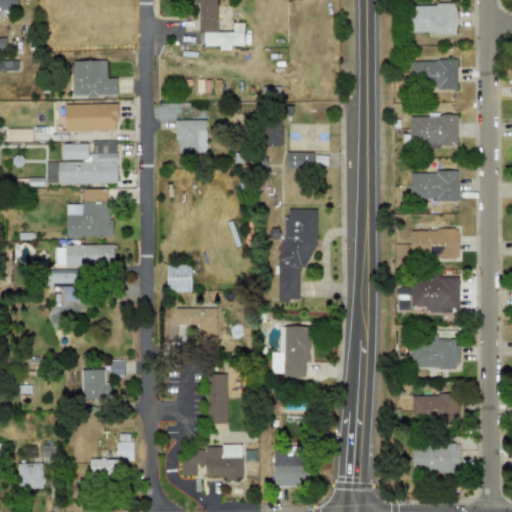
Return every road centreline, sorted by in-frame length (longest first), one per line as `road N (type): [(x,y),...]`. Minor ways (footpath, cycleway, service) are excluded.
road 1 (tertiary): [(351,511),(360,0)]
road 2 (residential): [(152,511),(150,0)]
road 3 (residential): [(487,511),(487,0)]
